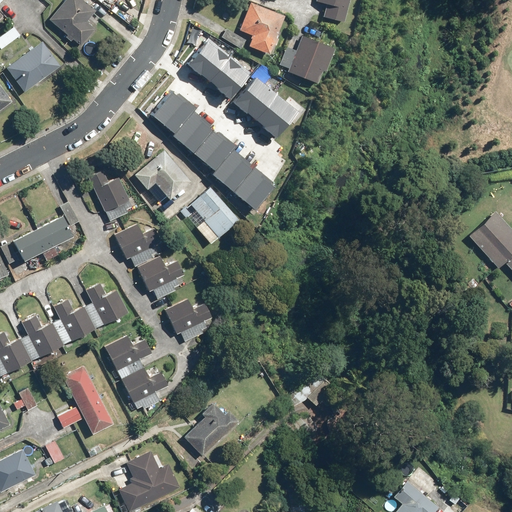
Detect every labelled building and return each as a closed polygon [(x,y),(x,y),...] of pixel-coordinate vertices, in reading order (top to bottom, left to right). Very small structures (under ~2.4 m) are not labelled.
[(77,38),(82,44),(97,28),(87,20),(97,10),(85,0),(69,0),(51,20),(74,41),(77,38)] [(316,0),(316,1),(328,3),(325,16),(346,21),(350,0),(316,0)] [(252,1),(242,30),(254,34),(250,45),(273,53),(287,14),(252,1)] [(0,47),(2,50),(21,34),(13,26),(0,36),(0,47)] [(327,71),(336,48),(303,36),(298,52),(287,48),(281,65),(290,68),(289,72),(320,83),(325,70),(327,71)] [(246,75),(207,40),(188,61),(227,96),(246,75)] [(45,43),(9,68),(25,91),(61,65),(45,43)] [(298,109),(257,76),(235,103),(276,136),(298,109)] [(0,84),(0,110),(13,100),(0,84)] [(237,143),(174,88),(151,115),(214,169),(232,149),(237,143)] [(172,197),(192,179),(165,149),(136,174),(148,188),(156,180),(172,197)] [(274,185),(232,149),(214,169),(211,173),(253,209),(274,185)] [(108,180),(103,168),(89,174),(110,219),(129,211),(127,208),(134,205),(120,175),(108,180)] [(211,185),(192,201),(220,235),(240,219),(211,185)] [(74,234),(70,226),(80,221),(69,200),(59,205),(63,213),(15,237),(25,258),(74,234)] [(511,230),(493,209),(465,235),(496,269),(505,261),(511,268),(511,230)] [(135,266),(161,253),(160,250),(167,246),(156,226),(142,233),(137,223),(114,234),(126,259),(131,257),(135,266)] [(0,276),(9,272),(0,253),(0,276)] [(161,253),(135,266),(148,292),(153,289),(158,298),(175,289),(174,287),(181,284),(176,275),(185,271),(179,258),(167,264),(161,253)] [(107,293),(101,282),(86,289),(92,301),(75,309),(69,298),(53,306),(59,317),(43,325),(37,314),(21,322),(27,333),(11,342),(5,330),(0,332),(0,375),(130,310),(119,287),(107,293)] [(188,297),(166,308),(177,333),(182,331),(185,340),(204,331),(203,328),(207,326),(205,320),(214,316),(206,300),(193,307),(188,297)] [(128,335),(105,345),(136,408),(143,405),(145,408),(162,400),(157,391),(169,385),(162,369),(150,375),(142,358),(153,352),(145,337),(132,343),(128,335)] [(84,363),(62,374),(78,404),(57,415),(64,427),(83,417),(92,432),(114,420),(84,363)] [(316,405),(329,389),(312,375),(299,391),(316,405)] [(28,387),(19,394),(21,398),(14,404),(18,410),(25,404),(28,409),(39,401),(28,387)] [(225,411),(215,400),(202,413),(205,416),(185,435),(204,454),(240,418),(229,407),(225,411)] [(301,443),(318,425),(302,409),(285,427),(301,443)] [(22,447),(0,458),(0,487),(2,491),(36,474),(22,447)] [(129,510),(178,486),(166,462),(160,465),(153,450),(128,462),(133,473),(129,475),(133,483),(119,489),(129,510)] [(406,477),(391,494),(402,504),(394,511),(432,511),(438,506),(406,477)] [(64,511),(59,502),(39,511),(64,511)] [(306,511),(305,502),(292,505),(293,511),(306,511)]
